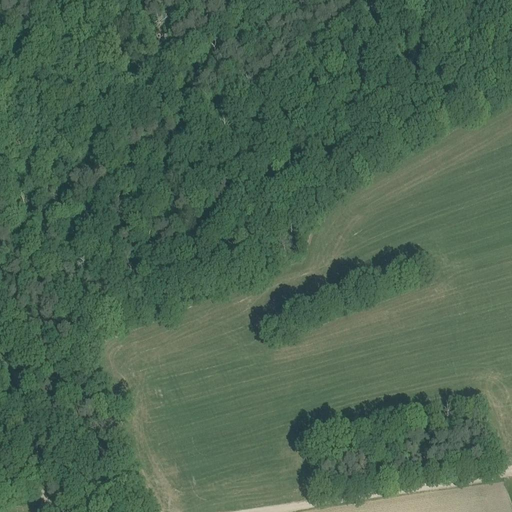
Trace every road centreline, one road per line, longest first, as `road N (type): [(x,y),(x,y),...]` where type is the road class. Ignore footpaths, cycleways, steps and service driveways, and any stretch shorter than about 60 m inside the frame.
road 1 (track): [(268,511),(511,470)]
road 2 (track): [(0,337),(37,449),(41,491)]
